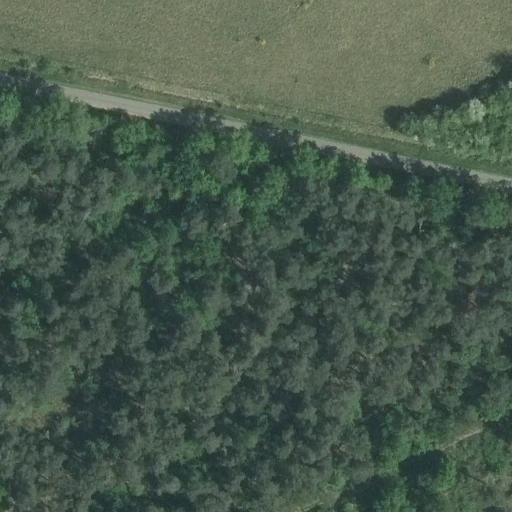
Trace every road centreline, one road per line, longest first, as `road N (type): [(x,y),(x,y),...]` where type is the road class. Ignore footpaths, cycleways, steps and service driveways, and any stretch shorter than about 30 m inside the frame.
road 1 (unclassified): [(511,185),(0,80)]
road 2 (track): [(511,411),(306,511)]
